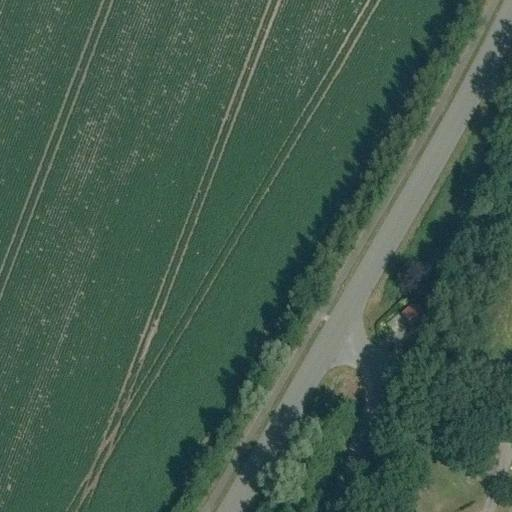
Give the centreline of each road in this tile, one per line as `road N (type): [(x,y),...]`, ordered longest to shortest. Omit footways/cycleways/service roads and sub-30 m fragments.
road 1 (tertiary): [(511,21),(428,185),(335,340)]
road 2 (unclassified): [(346,511),(390,391),(374,361),(335,340)]
road 3 (tertiary): [(335,340),(234,511)]
